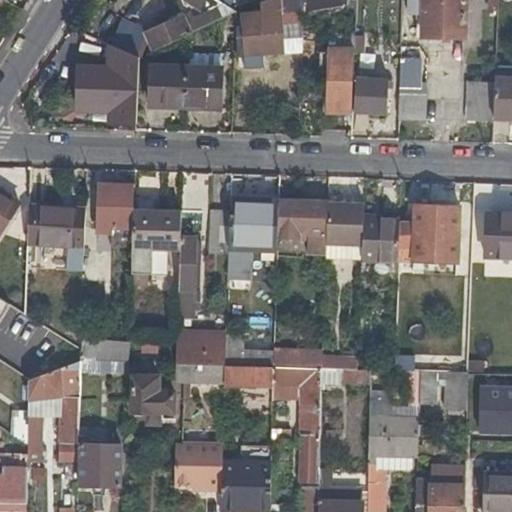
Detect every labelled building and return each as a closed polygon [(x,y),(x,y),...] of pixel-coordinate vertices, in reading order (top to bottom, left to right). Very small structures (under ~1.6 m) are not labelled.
[(223,0),(198,0),(207,5),(186,17),(184,10),(138,32),(146,49),(233,6),(223,0)] [(244,0),(236,3),(243,64),(259,63),(259,51),(291,48),(289,6),(299,5),(298,0),(257,0),(258,4),(251,6),(250,2),(244,3),(244,0)] [(407,0),(408,7),(422,8),(421,33),(461,34),(462,0),(407,0)] [(351,85),(352,30),(323,29),(323,44),(326,44),(325,85),(351,85)] [(110,42),(137,53),(140,45),(113,35),(110,42)] [(137,62),(137,53),(110,42),(106,51),(127,59),(128,64),(86,64),(86,105),(110,105),(110,118),(135,118),(136,62),(137,62)] [(420,55),(400,54),(399,117),(425,117),(426,78),(419,78),(420,55)] [(220,63),(150,61),(148,102),(218,105),(220,63)] [(491,79),(491,114),(511,114),(511,72),(492,72),(491,79)] [(375,74),(354,74),(353,110),(386,110),(387,81),(375,81),(375,74)] [(464,118),(491,119),(491,114),(491,79),(465,79),(464,118)] [(351,110),(351,85),(325,85),(325,109),(351,110)] [(205,170),(180,168),(179,195),(204,196),(205,170)] [(111,191),(111,181),(95,180),(95,190),(111,191)] [(111,234),(132,235),(133,212),(129,212),(130,181),(111,181),(111,191),(95,190),(94,229),(111,229),(111,234)] [(20,201),(0,188),(0,232),(0,233),(20,201)] [(277,198),(228,197),(227,247),(276,248),(276,229),(277,198)] [(277,198),(276,229),(297,230),(297,237),(306,238),(305,251),(324,251),(325,202),(325,200),(277,198)] [(364,203),(325,202),(324,251),(324,253),(362,254),(363,214),(364,203)] [(455,203),(415,202),(413,257),(454,258),(455,203)] [(83,264),(85,211),(73,211),(73,204),(26,203),(26,237),(69,239),(68,264),(83,264)] [(178,246),(179,210),(156,209),(133,208),(133,212),(132,235),(132,245),(178,246)] [(511,211),(483,211),(482,253),(511,254),(511,211)] [(396,215),(363,214),(362,254),(362,256),(395,257),(396,215)] [(193,256),(178,255),(177,305),(191,305),(193,256)] [(26,308),(2,294),(0,296),(0,305),(16,315),(11,324),(35,339),(46,321),(26,308)] [(96,328),(81,328),(81,341),(80,358),(129,360),(129,340),(96,339),(96,328)] [(209,362),(223,363),(224,346),(224,329),(188,328),(187,352),(209,352),(209,362)] [(295,365),(321,365),(322,330),(297,329),(295,365)] [(0,358),(21,372),(27,376),(80,358),(81,341),(78,339),(25,353),(0,337),(0,358)] [(224,346),(223,363),(273,364),(273,348),(224,346)] [(80,358),(27,376),(27,391),(27,393),(63,393),(63,381),(80,381),(80,371),(80,358)] [(129,360),(80,358),(80,371),(128,372),(129,360)] [(209,362),(181,361),(181,378),(181,396),(223,397),(223,383),(223,363),(209,362)] [(273,364),(223,363),(223,383),(243,383),(242,392),(256,392),(256,383),(272,384),(272,379),(273,364)] [(295,365),(273,364),(272,379),(304,380),(302,430),(321,430),(323,376),(323,365),(321,365),(295,365)] [(359,366),(323,365),(323,376),(370,378),(370,366),(359,366)] [(159,369),(132,369),(132,405),(147,406),(147,417),(161,417),(161,406),(174,406),(174,386),(159,385),(159,369)] [(467,400),(467,369),(450,369),(449,399),(467,400)] [(511,435),(511,385),(480,384),(478,435),(511,435)] [(393,394),(369,393),(365,511),(383,511),(385,466),(376,466),(377,451),(415,452),(416,417),(393,416),(393,394)] [(27,409),(26,407),(12,407),(12,428),(26,436),(27,409)] [(36,409),(27,409),(26,436),(26,447),(39,447),(40,418),(36,418),(36,409)] [(78,458),(79,411),(57,410),(56,458),(78,458)] [(120,441),(85,440),(84,481),(119,481),(120,441)] [(175,440),(174,483),(194,483),(204,483),(204,490),(221,490),(221,459),(222,441),(180,440),(175,440)] [(26,452),(0,450),(0,457),(3,457),(2,480),(0,479),(0,498),(19,499),(21,458),(26,458),(26,452)] [(221,490),(221,502),(269,503),(270,460),(221,459),(221,490)] [(319,511),(320,481),(321,462),(303,462),(302,511),(319,511)] [(484,508),(511,508),(511,468),(485,468),(484,508)] [(463,511),(464,476),(431,475),(430,511),(463,511)] [(333,482),(320,481),(319,511),(357,511),(358,497),(333,496),(333,482)] [(93,491),(78,491),(78,510),(94,509),(93,491)] [(0,506),(19,507),(19,499),(0,498),(0,506)]
